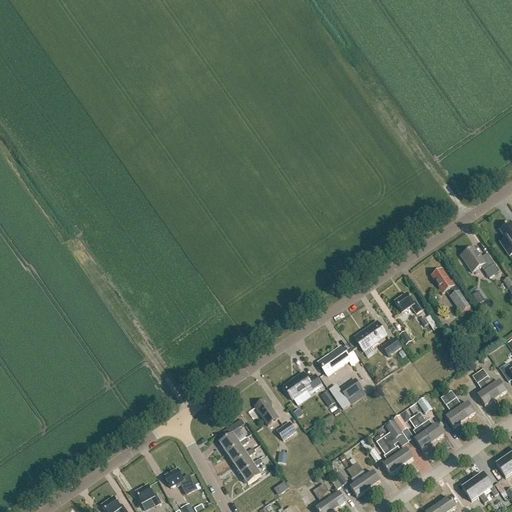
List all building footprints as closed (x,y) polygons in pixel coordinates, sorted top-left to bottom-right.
[(510,258),(511,256),(511,225),(511,224),(500,232),(506,240),(500,244),(510,258)] [(499,274),(487,256),(480,260),(473,249),(469,252),(468,252),(466,253),(466,254),(461,258),(472,274),(481,268),(489,281),(499,274)] [(439,292),(442,296),(448,292),(452,298),(450,299),(462,315),(470,309),(459,293),(455,288),(455,287),(452,283),(450,284),(442,271),(431,278),(440,291),(439,292)] [(406,295),(394,304),(402,315),(411,308),(416,316),(422,312),(415,303),(413,304),(406,295)] [(475,319),(470,312),(464,317),(469,324),(475,319)] [(421,321),(428,331),(433,328),(430,324),(430,325),(425,318),(421,321)] [(356,340),(364,353),(387,337),(377,323),(364,332),(365,334),(356,340)] [(406,332),(400,336),(407,346),(413,342),(406,332)] [(382,349),(389,359),(402,349),(395,339),(382,349)] [(318,364),(328,378),(349,363),(352,367),(358,362),(350,350),(345,354),(341,348),(318,364)] [(511,381),(511,370),(508,365),(499,371),(508,384),(511,381)] [(323,386),(315,375),(308,381),(303,374),(283,388),(292,402),(307,391),(310,395),(323,386)] [(341,391),(348,401),(364,390),(357,380),(341,391)] [(343,411),(350,406),(337,386),(329,392),(343,411)] [(336,404),(328,393),(321,397),(329,408),(336,404)] [(435,412),(427,400),(420,405),(427,417),(435,412)] [(279,421),(265,401),(255,409),(268,428),(279,421)] [(396,417),(403,431),(410,427),(403,413),(396,417)] [(414,417),(432,444),(444,437),(436,426),(435,427),(430,421),(427,423),(421,413),(414,417)] [(414,441),(422,452),(432,444),(414,417),(410,420),(417,430),(414,432),(418,439),(414,441)] [(381,440),(401,469),(413,460),(406,450),(401,454),(398,449),(396,450),(392,444),(403,436),(394,423),(386,429),(389,434),(381,440)] [(276,433),(283,443),(296,434),(290,424),(276,433)] [(219,445),(226,455),(240,445),(239,445),(235,438),(242,433),(239,430),(231,435),(232,436),(219,445)] [(368,437),(363,440),(370,451),(375,447),(368,437)] [(226,455),(234,465),(247,456),(246,455),(242,448),(249,443),(246,440),(239,445),(240,445),(226,455)] [(383,467),(390,477),(401,469),(381,440),(377,442),(381,448),(380,449),(389,462),(383,467)] [(234,465),(241,475),(254,466),(253,465),(249,458),(256,453),(253,450),(246,455),(247,456),(234,465)] [(377,464),(382,460),(376,450),(370,454),(377,464)] [(241,475),(248,486),(261,477),(256,469),(263,464),(260,460),(253,465),(254,466),(241,475)] [(511,475),(511,467),(507,460),(496,467),(505,480),(511,475)] [(178,471),(164,478),(171,490),(180,485),(187,496),(196,491),(189,478),(183,481),(178,471)] [(473,483),(487,504),(489,503),(484,495),(490,491),(495,498),(499,496),(494,488),(492,489),(483,476),(473,483)] [(480,498),(485,505),(487,504),(473,483),(462,490),(471,504),(480,498)] [(275,491),(279,497),(288,490),(284,484),(275,491)] [(509,497),(499,484),(495,487),(504,500),(509,497)] [(135,494),(141,506),(151,500),(156,508),(161,505),(156,496),(154,497),(148,487),(135,494)] [(114,499),(102,508),(104,511),(126,511),(122,507),(121,508),(114,499)] [(449,511),(459,506),(455,499),(434,511),(449,511)]
